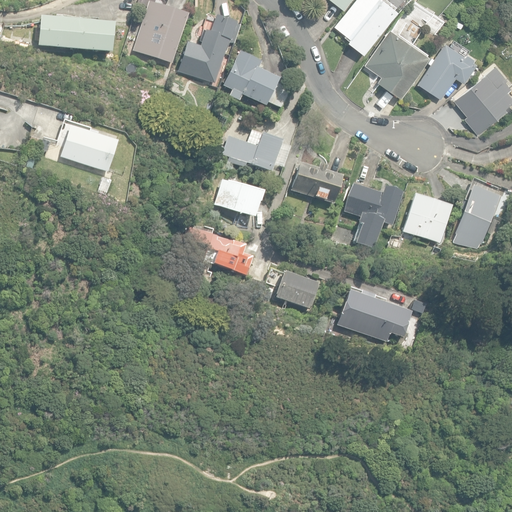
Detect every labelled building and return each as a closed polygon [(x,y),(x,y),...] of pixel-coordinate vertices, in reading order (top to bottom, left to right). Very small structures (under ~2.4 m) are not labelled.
[(330,0),(342,8),(348,0),(330,0)] [(346,41),(362,53),(396,10),(383,0),(353,0),(334,26),(345,34),(344,36),(348,39),(346,41)] [(132,51),(172,64),(188,14),(148,1),(141,23),(143,24),(140,35),(137,34),(132,51)] [(177,72),(214,84),(228,40),(230,41),(236,23),(215,16),(209,33),(203,30),(199,42),(201,42),(200,47),(187,42),(177,72)] [(37,47),(111,53),(114,24),(39,17),(37,47)] [(453,25),(461,29),(463,24),(455,20),(453,25)] [(376,81),(399,97),(428,56),(388,29),(364,64),(380,75),(376,81)] [(417,84),(439,99),(454,77),(462,82),(475,63),(472,61),(473,58),(466,53),(463,55),(444,43),(433,59),(431,57),(427,62),(430,64),(417,84)] [(242,95),(265,107),(279,78),(259,69),(262,62),(239,51),(222,86),(232,90),(229,97),(239,102),(242,95)] [(464,118),(476,134),(506,110),(504,108),(511,100),(511,98),(506,91),(509,88),(504,82),(506,80),(495,66),(453,100),(466,116),(464,118)] [(277,83),(267,103),(279,109),(289,89),(277,83)] [(204,106),(211,108),(213,100),(207,98),(204,106)] [(115,140),(68,126),(59,156),(105,170),(115,140)] [(253,167),(270,173),(282,141),(251,130),(247,142),(228,136),(221,154),(227,156),(225,161),(252,171),(253,167)] [(291,190),(333,204),(342,176),(325,171),(326,166),(319,164),(318,168),(300,162),(291,190)] [(213,205),(253,218),(261,193),(221,180),(213,205)] [(354,243),(372,249),(381,223),(391,226),(401,193),(402,193),(383,187),(381,193),(352,184),(343,211),(359,217),(356,224),(360,225),(354,243)] [(453,243),(473,247),(475,242),(481,245),(500,196),(472,186),(454,234),(455,235),(453,243)] [(401,232),(438,244),(450,206),(414,194),(401,232)] [(179,254),(246,276),(252,257),(241,253),(244,246),(231,242),(231,246),(227,245),(223,247),(220,246),(218,241),(216,241),(217,237),(187,227),(183,239),(181,239),(179,245),(182,247),(179,254)] [(430,256),(439,258),(441,249),(433,246),(430,256)] [(266,283),(278,287),(282,274),(270,270),(266,283)] [(274,297),(308,309),(317,283),(283,271),(282,274),(278,287),(274,297)] [(336,325),(386,342),(388,335),(389,335),(389,333),(403,338),(411,311),(347,290),(336,325)]
